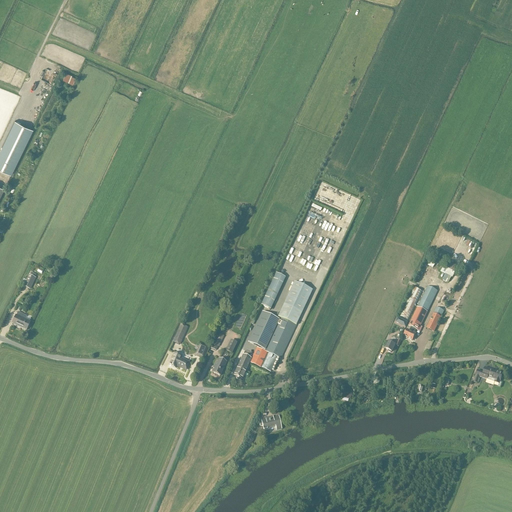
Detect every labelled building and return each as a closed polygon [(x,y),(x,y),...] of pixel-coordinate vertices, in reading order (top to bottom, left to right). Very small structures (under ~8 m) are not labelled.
[(66,73),(63,80),(69,83),(72,84),(73,85),(73,84),(76,78),(72,76),(71,75),(66,73)] [(14,121),(0,150),(0,169),(11,175),(32,130),(14,121)] [(452,278),(458,267),(454,265),(453,265),(451,263),(451,262),(449,261),(446,267),(444,266),(440,272),(445,275),(442,280),(447,283),(448,282),(448,283),(451,277),(452,278)] [(276,273),(261,305),(270,310),(285,278),(276,273)] [(29,275),(24,286),(30,289),(35,278),(29,275)] [(294,282),(278,317),(296,325),(312,290),(294,282)] [(416,330),(420,332),(422,327),(420,326),(437,291),(428,286),(408,326),(411,328),(409,331),(407,329),(403,336),(412,341),(416,334),(414,333),(416,330)] [(408,321),(422,291),(413,287),(399,316),(408,321)] [(444,311),(436,307),(426,328),(434,332),(444,311)] [(16,315),(12,323),(26,330),(30,322),(25,319),(26,316),(18,312),(16,315)] [(262,312),(248,343),(265,351),(273,334),(265,352),(257,348),(250,363),(270,372),(277,357),(280,359),(295,327),(280,320),(274,333),(273,333),(279,320),(262,312)] [(182,324),(173,342),(179,345),(182,338),(180,338),(186,325),(182,324)] [(220,335),(215,345),(214,345),(213,344),(211,348),(216,350),(217,347),(218,347),(223,336),(220,335)] [(231,340),(225,351),(232,354),(237,343),(231,340)] [(390,342),(389,341),(386,349),(392,352),(395,344),(393,344),(394,342),(391,340),(390,342)] [(209,347),(200,343),(194,356),(203,360),(209,347)] [(174,352),(168,366),(176,369),(177,367),(187,371),(190,362),(181,358),(182,356),(174,352)] [(243,355),(240,360),(249,364),(251,358),(243,355)] [(215,367),(214,369),(212,373),(220,376),(226,362),(219,358),(217,363),(216,362),(214,366),(215,367)] [(240,360),(237,368),(246,371),(249,364),(240,360)] [(478,370),(474,382),(477,383),(478,382),(479,377),(487,380),(488,377),(495,380),(494,382),(499,384),(503,373),(485,367),(483,372),(478,370)] [(242,379),(246,371),(237,368),(233,376),(242,379)] [(261,419),(263,430),(275,427),(276,431),(282,430),(278,416),(266,419),(266,418),(261,419)] [(252,431),(246,445),(249,447),(256,433),(252,431)]
